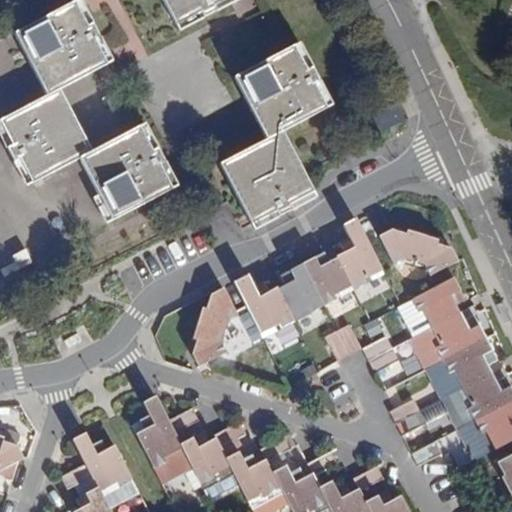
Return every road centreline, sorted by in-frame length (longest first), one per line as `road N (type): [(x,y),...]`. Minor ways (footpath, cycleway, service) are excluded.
road 1 (residential): [(115,344),(189,275),(267,245),(454,138)]
road 2 (residential): [(423,511),(392,450),(129,359),(115,344)]
road 3 (unknown): [(267,245),(182,114),(173,82),(185,38)]
road 4 (residential): [(454,138),(387,0)]
road 5 (residential): [(53,369),(62,394),(22,511)]
road 6 (residential): [(511,265),(454,138)]
